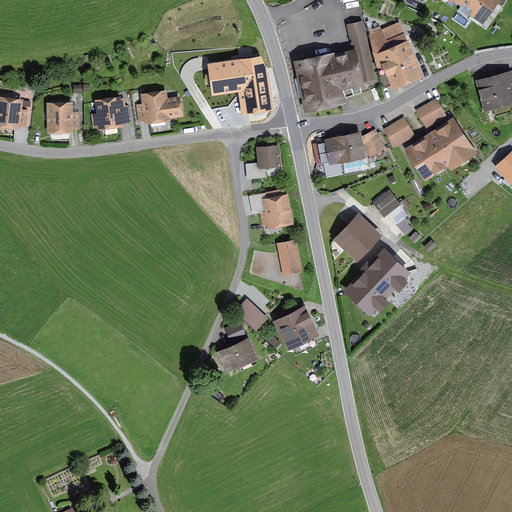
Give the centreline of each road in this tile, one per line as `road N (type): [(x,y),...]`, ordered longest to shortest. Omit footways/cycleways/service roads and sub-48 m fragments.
road 1 (unclassified): [(294,126),(376,511)]
road 2 (unclassified): [(0,146),(73,152),(294,126)]
road 3 (unclassified): [(511,52),(466,64),(363,116),(294,126)]
road 4 (unclassified): [(253,0),(294,126)]
